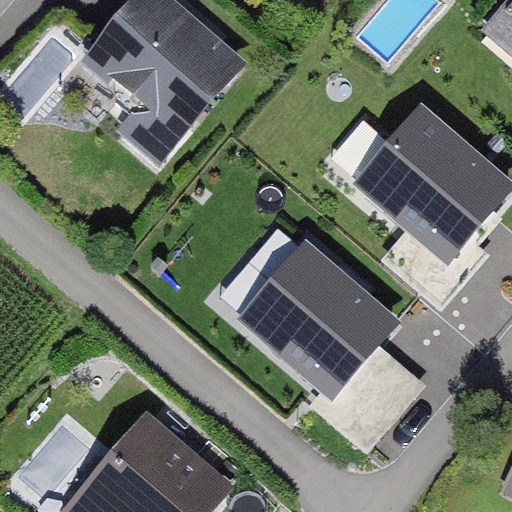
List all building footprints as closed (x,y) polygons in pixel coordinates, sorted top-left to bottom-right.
[(160,169),(247,69),(167,0),(145,0),(68,89),(160,169)] [(511,2),(491,27),(511,45),(511,2)] [(511,190),(422,116),(362,186),(418,232),(393,262),(446,306),(486,258),(468,243),(511,190)] [(394,327),(309,255),(252,323),(338,395),(324,412),(371,452),(416,398),(368,358),(394,327)] [(207,511),(225,492),(150,427),(91,496),(109,511),(207,511)]
